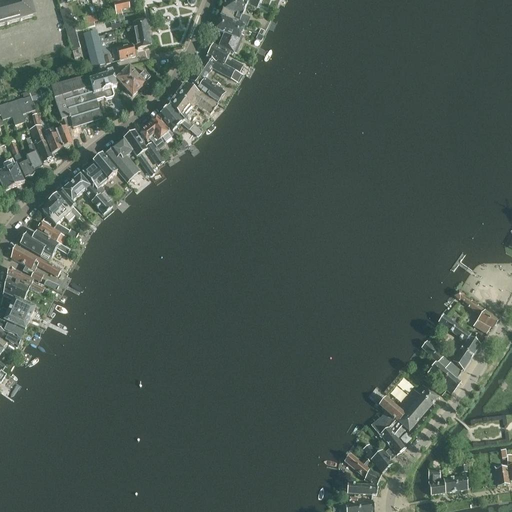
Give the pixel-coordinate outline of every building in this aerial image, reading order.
[(0,27),(35,17),(29,0),(7,0),(7,1),(0,2),(0,27)] [(226,0),(223,10),(224,11),(243,18),(247,7),(227,0),(226,0)] [(227,0),(247,7),(257,11),(261,0),(227,0)] [(114,5),(116,15),(118,15),(122,14),(121,11),(129,9),(128,2),(114,5)] [(60,12),(72,51),(79,48),(68,10),(60,12)] [(243,18),(224,11),(215,32),(224,35),(219,47),(234,55),(236,56),(244,37),(242,36),(245,28),(246,29),(250,20),(243,18)] [(94,24),(96,32),(97,36),(121,30),(118,18),(94,24)] [(146,22),(133,24),(138,50),(151,48),(148,35),(146,22)] [(97,36),(96,32),(84,35),(92,69),(105,66),(97,36)] [(109,34),(99,37),(99,38),(101,48),(102,49),(102,50),(104,59),(111,57),(108,46),(105,47),(105,44),(110,43),(117,41),(114,33),(109,34)] [(117,50),(120,62),(135,58),(132,46),(117,50)] [(207,57),(224,65),(240,74),(244,67),(234,62),(233,65),(226,62),(230,55),(213,47),(207,57)] [(111,57),(104,59),(106,66),(112,64),(111,57)] [(192,89),(203,96),(217,105),(225,94),(206,80),(212,70),(239,85),(244,77),(234,72),(235,71),(224,66),(207,57),(190,82),(193,84),(191,88),(192,89)] [(118,70),(111,72),(114,79),(115,82),(117,81),(120,84),(124,88),(130,95),(131,96),(132,97),(144,86),(151,79),(144,73),(143,74),(137,79),(133,74),(129,70),(122,77),(120,74),(118,70)] [(89,78),(51,89),(62,121),(63,121),(66,128),(67,129),(72,127),(73,130),(102,121),(96,102),(104,100),(106,101),(113,99),(114,97),(112,92),(113,92),(112,91),(117,89),(112,74),(107,75),(107,76),(106,76),(107,77),(90,83),(89,78)] [(185,123),(186,120),(197,106),(210,115),(217,105),(203,96),(190,88),(187,85),(171,107),(184,122),(185,123)] [(42,91),(40,92),(40,93),(41,98),(42,98),(50,96),(48,90),(48,89),(42,91)] [(38,92),(29,95),(30,98),(31,101),(39,99),(40,98),(41,98),(40,93),(40,92),(38,92)] [(0,114),(3,122),(12,119),(15,127),(25,124),(22,116),(35,112),(31,101),(30,98),(30,99),(23,102),(22,101),(22,100),(17,102),(17,103),(8,106),(8,105),(0,107),(0,114)] [(184,122),(171,107),(159,117),(173,132),(181,125),(189,132),(189,131),(198,139),(202,134),(193,127),(192,128),(185,123),(184,122)] [(143,137),(147,142),(149,140),(151,142),(156,148),(163,143),(162,142),(164,141),(166,143),(171,138),(173,136),(171,133),(170,133),(159,121),(158,119),(156,119),(149,125),(150,126),(140,134),(143,137)] [(41,127),(30,131),(34,143),(37,144),(44,164),(53,160),(43,135),(44,135),(44,133),(41,127)] [(61,130),(55,133),(56,135),(59,141),(63,151),(62,149),(63,149),(65,150),(68,150),(69,148),(69,146),(71,146),(73,145),(67,129),(66,128),(66,129),(61,130)] [(44,135),(45,139),(46,140),(52,156),(53,155),(55,156),(58,155),(59,153),(63,151),(59,141),(56,135),(55,133),(54,130),(52,130),(44,133),(44,135)] [(124,141),(137,158),(150,177),(152,177),(154,176),(155,174),(141,155),(147,151),(158,167),(164,163),(151,145),(145,149),(138,139),(135,133),(124,141)] [(27,140),(29,145),(28,145),(31,155),(27,158),(28,161),(34,173),(35,173),(37,173),(39,172),(40,171),(41,170),(43,169),(36,153),(32,144),(31,138),(27,140)] [(106,160),(127,184),(140,173),(127,158),(133,153),(123,141),(110,151),(110,152),(103,157),(106,160)] [(34,173),(28,161),(22,164),(13,143),(8,145),(25,180),(35,176),(34,173)] [(82,174),(96,191),(108,182),(108,183),(117,175),(102,158),(93,165),(83,174),(82,174)] [(7,164),(3,166),(6,172),(14,190),(24,186),(16,167),(10,170),(7,164)] [(1,174),(0,174),(0,186),(4,195),(14,190),(6,172),(1,174)] [(62,192),(72,204),(83,193),(84,193),(84,192),(88,197),(92,201),(93,201),(93,202),(92,203),(104,216),(108,213),(112,209),(103,199),(96,192),(96,191),(89,183),(87,185),(83,179),(80,176),(79,177),(77,179),(72,183),(64,190),(62,192)] [(57,196),(56,197),(59,200),(64,204),(67,208),(77,220),(78,220),(79,219),(81,217),(81,216),(80,215),(76,211),(74,208),(75,207),(73,205),(72,204),(62,192),(57,196)] [(105,192),(101,196),(107,203),(111,200),(105,192)] [(57,226),(64,220),(68,225),(76,218),(72,214),(64,205),(56,197),(49,204),(51,206),(48,208),(42,213),(55,227),(53,229),(74,242),(78,236),(70,232),(69,233),(57,226)] [(36,232),(61,246),(66,238),(41,224),(36,232)] [(20,246),(40,259),(41,258),(49,263),(52,258),(57,250),(59,247),(36,234),(33,239),(26,235),(20,246)] [(34,274),(37,268),(40,269),(41,269),(54,275),(54,277),(57,279),(61,272),(15,247),(11,260),(25,267),(23,273),(32,277),(31,279),(41,283),(43,278),(34,274)] [(8,272),(7,277),(30,288),(43,294),(45,289),(33,284),(34,282),(10,271),(8,272)] [(3,297),(14,301),(22,305),(30,288),(7,277),(3,297)] [(44,286),(57,292),(59,287),(46,282),(44,286)] [(458,292),(454,298),(459,302),(460,301),(469,308),(468,309),(474,312),(480,318),(473,328),(486,335),(490,330),(492,331),(499,321),(485,312),(458,292)] [(22,305),(14,301),(8,314),(16,317),(15,320),(27,326),(29,322),(29,323),(35,311),(22,305)] [(21,340),(27,326),(15,320),(16,317),(8,314),(2,311),(0,313),(0,321),(7,324),(4,330),(19,337),(18,338),(21,340)] [(457,337),(457,338),(465,344),(452,363),(463,371),(463,372),(480,346),(469,339),(470,337),(443,317),(439,322),(457,335),(456,336),(456,337),(457,337)] [(0,370),(2,372),(5,369),(0,364),(0,356),(4,351),(2,350),(7,344),(17,350),(21,343),(0,330),(0,370)] [(451,396),(460,384),(457,381),(462,374),(450,364),(427,343),(421,349),(434,362),(437,361),(439,363),(427,375),(451,396)] [(381,419),(371,427),(379,437),(380,437),(390,449),(385,453),(392,461),(396,457),(397,457),(405,450),(397,440),(405,430),(409,433),(437,400),(422,387),(400,412),(399,412),(398,414),(383,401),(378,407),(386,414),(381,419)] [(347,433),(351,435),(356,427),(352,425),(347,433)] [(371,461),(382,475),(393,466),(382,452),(376,457),(369,447),(363,451),(371,462),(371,461)] [(366,459),(361,465),(350,456),(344,463),(360,476),(361,475),(366,479),(364,482),(376,488),(381,477),(369,471),(365,468),(370,463),(366,459)] [(495,468),(498,487),(510,486),(507,467),(495,468)] [(428,472),(429,486),(430,486),(431,497),(467,492),(466,482),(468,482),(467,479),(465,479),(465,478),(443,481),(444,484),(435,485),(436,481),(440,481),(439,471),(428,472)] [(347,496),(376,498),(376,488),(348,486),(347,496)] [(338,506),(339,511),(373,511),(372,502),(338,506)]
